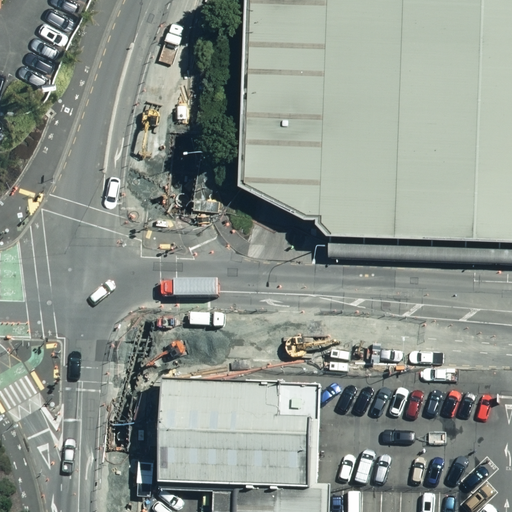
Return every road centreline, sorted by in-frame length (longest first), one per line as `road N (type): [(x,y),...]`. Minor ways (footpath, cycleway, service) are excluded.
road 1 (secondary): [(135,36),(204,243),(242,305)]
road 2 (secondary): [(242,305),(511,320)]
road 3 (residential): [(103,301),(106,149),(135,36)]
road 4 (secondary): [(93,511),(103,301)]
road 5 (secondary): [(77,511),(0,363)]
road 6 (secondary): [(103,301),(242,305)]
